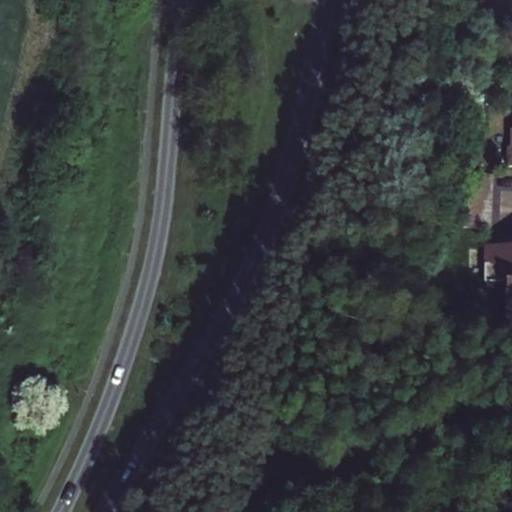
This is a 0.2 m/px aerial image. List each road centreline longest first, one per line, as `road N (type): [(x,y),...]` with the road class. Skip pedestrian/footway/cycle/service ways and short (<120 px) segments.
road 1 (secondary): [(105,511),(255,255),(289,167),(325,0)]
road 2 (secondary): [(177,0),(150,276),(126,357),(60,511)]
